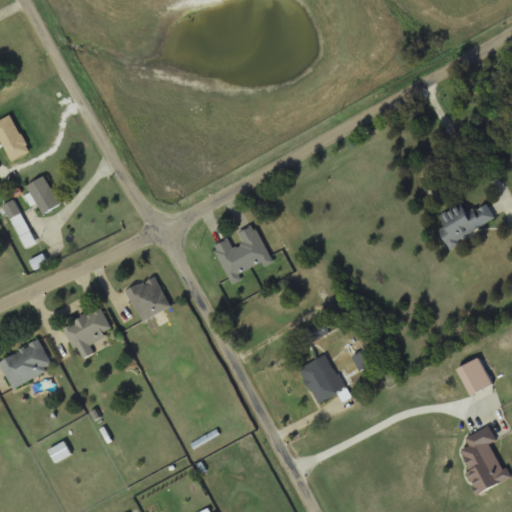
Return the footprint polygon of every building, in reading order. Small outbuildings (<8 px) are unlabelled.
[(29,185),(43,214),(61,205),(47,176),(29,185)] [(3,207),(28,248),(39,241),(14,200),(3,207)] [(440,228),(449,245),(497,219),(488,203),(468,213),(464,205),(442,216),(447,225),(440,228)] [(215,245),(231,280),(273,261),(256,224),(240,232),(244,242),(234,247),(230,238),(215,245)] [(142,321),(172,308),(158,276),(128,289),(142,321)] [(65,326),(81,359),(95,353),(91,344),(106,337),(104,332),(113,328),(103,308),(65,326)] [(0,361),(14,388),(55,367),(41,340),(0,361)] [(301,368),(321,402),(346,387),(326,353),(301,368)] [(459,368),(473,395),(494,384),(481,358),(459,368)] [(510,480),(493,442),(497,441),(491,426),(465,438),(468,446),(460,449),(479,493),(510,480)] [(57,461),(72,454),(66,442),(62,444),(62,445),(51,451),(57,461)]
